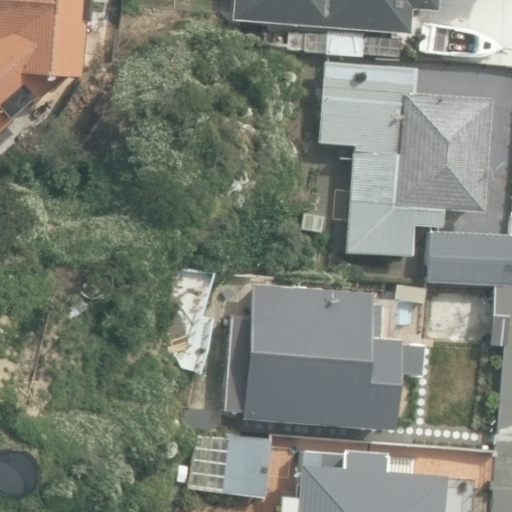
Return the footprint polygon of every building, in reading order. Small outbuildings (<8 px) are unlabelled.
[(0,0),(0,144),(9,137),(0,126),(68,69),(73,0),(0,0)] [(159,42),(206,45),(209,0),(113,0),(111,39),(159,42)] [(233,0),(232,20),(406,32),(408,8),(432,9),(432,0),(233,0)] [(360,57),(361,35),(300,31),(299,53),(360,57)] [(476,212),(483,98),(409,93),(410,67),(317,61),(311,142),(348,145),(341,251),(407,256),(409,224),(435,226),(436,209),(476,212)] [(295,229),(319,232),(321,216),(297,213),(295,229)] [(416,345),(504,349),(509,232),(427,229),(424,283),(398,282),(396,317),(418,318),(416,345)] [(217,270),(216,303),(238,304),(239,271),(217,270)] [(238,418),(384,427),(392,305),(361,303),(362,291),(243,283),(240,315),(222,314),(220,349),(224,349),(220,408),(239,410),(238,418)] [(187,486),(263,495),(269,437),(224,433),(226,416),(210,403),(194,401),(199,370),(162,363),(158,430),(194,433),(187,486)] [(426,511),(429,469),(374,466),(374,451),(304,448),(303,462),(289,461),(286,511),(426,511)]
